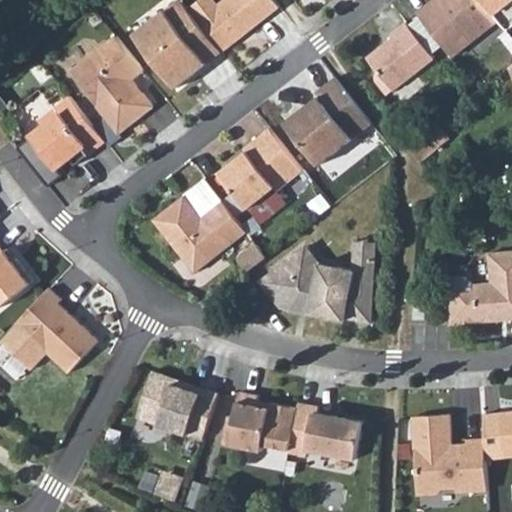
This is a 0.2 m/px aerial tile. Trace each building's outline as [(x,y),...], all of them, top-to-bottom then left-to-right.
[(179,0),(153,21),(159,29),(187,7),(181,0),(179,0)] [(218,47),(222,53),(235,43),(233,40),(240,35),(242,38),(280,8),(274,0),(225,0),(218,5),(214,0),(200,0),(189,10),(218,47)] [(483,0),(435,0),(418,13),(452,57),(499,20),(483,0)] [(511,0),(483,0),(499,20),(507,31),(511,26),(511,0)] [(153,21),(135,35),(177,89),(195,74),(190,68),(218,47),(189,10),(187,7),(159,29),(153,21)] [(387,94),(433,57),(406,23),(391,34),(393,37),(367,58),(378,72),(377,73),(376,75),(375,76),(375,77),(376,79),(377,81),(387,94)] [(119,133),(153,107),(142,93),(139,96),(135,92),(136,86),(132,80),(143,70),(117,37),(71,72),(119,133)] [(190,68),(195,74),(222,53),(218,47),(190,68)] [(319,97),(307,106),(286,123),(319,166),(372,124),(335,78),(315,93),(319,97)] [(31,137),(56,169),(70,158),(83,147),(89,155),(106,141),(70,96),(38,121),(44,127),(31,137)] [(230,165),(220,173),(248,209),(275,188),(277,191),(303,170),(270,128),(236,155),(238,159),(230,165)] [(439,145),(442,142),(431,128),(427,131),(439,145)] [(427,131),(408,146),(419,161),(439,145),(427,131)] [(83,147),(70,158),(75,165),(89,155),(83,147)] [(227,162),(230,165),(238,159),(236,155),(227,162)] [(202,218),(185,196),(154,220),(195,273),(247,232),(223,201),(209,212),(213,217),(205,222),(202,218)] [(209,212),(202,218),(205,222),(213,217),(209,212)] [(356,242),(355,262),(375,263),(376,243),(356,242)] [(252,269),(267,257),(256,244),(241,256),(252,269)] [(4,252),(0,246),(0,308),(34,282),(15,259),(14,260),(7,251),(4,252)] [(335,282),(338,268),(321,265),(306,248),(293,259),(303,272),(306,269),(313,278),(335,282)] [(7,251),(14,260),(15,259),(8,249),(7,251)] [(452,278),(449,326),(494,321),(497,318),(511,316),(511,251),(489,254),(492,283),(473,285),(462,277),(452,278)] [(237,259),(248,272),(252,269),(241,256),(237,259)] [(293,259),(260,284),(280,310),(292,312),(297,307),(312,310),(311,315),(346,321),(347,318),(371,323),(375,263),(355,262),(354,271),(338,268),(335,282),(313,278),(306,269),(303,272),(293,259)] [(50,288),(1,342),(32,373),(48,355),(69,373),(99,341),(59,303),(62,300),(50,288)] [(414,301),(415,319),(427,319),(427,301),(414,301)] [(169,376),(153,371),(137,417),(189,434),(190,429),(206,435),(220,393),(203,388),(201,393),(167,381),(169,376)] [(169,376),(167,381),(201,393),(203,388),(169,376)] [(229,416),(224,443),(262,451),(263,445),(290,450),(298,408),(270,403),(269,408),(257,406),(258,401),(259,396),(240,392),(235,417),(229,416)] [(319,407),(299,404),(298,408),(290,450),(289,452),(310,456),(311,450),(357,459),(364,424),(317,415),(319,407)] [(511,411),(483,414),(485,439),(486,459),(511,456),(511,411)] [(414,417),(418,494),(438,493),(442,488),(456,488),(461,492),(488,490),(486,459),(485,439),(467,440),(467,444),(458,445),(458,449),(452,450),(452,445),(450,414),(414,417)] [(190,429),(189,434),(204,439),(206,435),(190,429)] [(183,482),(169,478),(162,497),(177,501),(183,482)]
